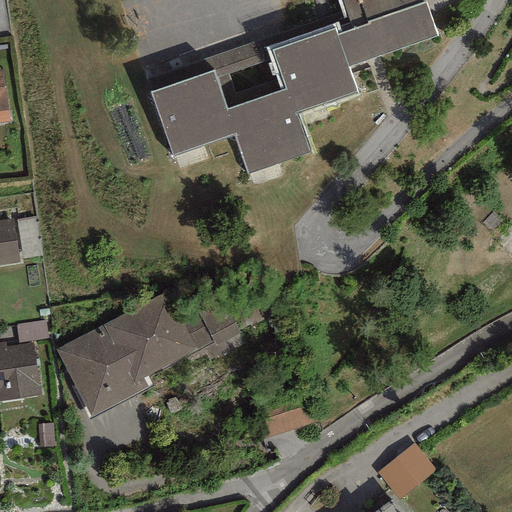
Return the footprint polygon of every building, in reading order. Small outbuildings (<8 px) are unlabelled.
[(341,0),(345,11),(145,80),(172,156),(234,135),(247,174),(310,152),(296,114),(357,92),(348,67),(437,36),(425,2),(422,3),(421,0),(341,0)] [(0,123),(10,122),(2,69),(0,69),(0,123)] [(0,221),(0,265),(19,263),(13,219),(0,221)] [(165,292),(55,350),(90,416),(147,386),(143,378),(195,350),(179,318),(165,292)] [(221,296),(179,318),(195,350),(197,352),(213,343),(214,345),(240,332),(221,296)] [(14,325),(17,343),(47,338),(44,320),(14,325)] [(0,401),(40,396),(32,342),(6,346),(5,342),(0,342),(0,401)] [(307,395),(251,412),(259,440),(315,423),(307,395)] [(414,444),(377,473),(398,500),(435,471),(414,444)]
